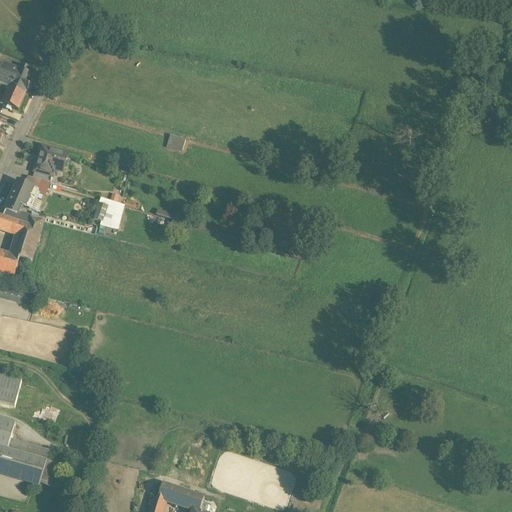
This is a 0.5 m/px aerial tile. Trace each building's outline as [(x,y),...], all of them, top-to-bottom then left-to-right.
[(32,70),(20,64),(17,70),(30,75),(32,70)] [(17,70),(6,65),(1,75),(0,74),(0,85),(9,90),(25,97),(27,93),(28,94),(32,84),(31,83),(34,77),(30,75),(17,70)] [(25,97),(9,90),(4,99),(2,104),(7,106),(6,109),(10,111),(11,108),(18,111),(25,97)] [(185,142),(170,137),(167,147),(182,151),(185,142)] [(68,155),(41,147),(34,172),(35,173),(53,177),(56,163),(65,166),(68,155)] [(53,177),(35,173),(33,179),(51,184),(53,177)] [(43,205),(51,184),(33,179),(29,178),(25,186),(38,192),(34,201),(43,205)] [(25,186),(18,183),(14,192),(34,201),(38,192),(25,186)] [(34,201),(14,192),(5,212),(16,216),(17,214),(18,210),(21,212),(23,207),(30,210),(34,201)] [(100,227),(119,232),(126,208),(101,200),(99,204),(107,207),(101,223),(100,227)] [(107,207),(99,204),(94,220),(101,223),(107,207)] [(31,219),(17,214),(16,216),(5,212),(3,218),(5,219),(14,222),(13,223),(19,225),(29,228),(31,220),(31,219)] [(173,221),(175,216),(161,213),(160,218),(173,221)] [(184,219),(175,216),(173,221),(171,228),(181,231),(184,219)] [(3,218),(0,217),(0,230),(10,234),(13,223),(14,222),(4,219),(3,218)] [(31,220),(29,228),(19,225),(16,236),(10,256),(19,259),(31,263),(43,223),(31,220)] [(13,223),(10,234),(16,236),(19,225),(13,223)] [(10,256),(0,253),(0,273),(14,277),(19,259),(10,256)] [(37,299),(0,288),(0,297),(35,306),(37,299)] [(22,383),(0,377),(0,405),(15,409),(22,383)] [(15,426),(0,421),(0,448),(7,450),(10,441),(15,426)] [(49,453),(10,441),(7,450),(47,461),(49,453)] [(0,475),(39,487),(39,485),(55,490),(63,466),(47,461),(0,448),(0,475)] [(200,511),(204,499),(162,485),(157,500),(165,503),(194,511),(193,511),(200,511)] [(157,500),(154,499),(149,511),(162,511),(165,503),(157,500)]
